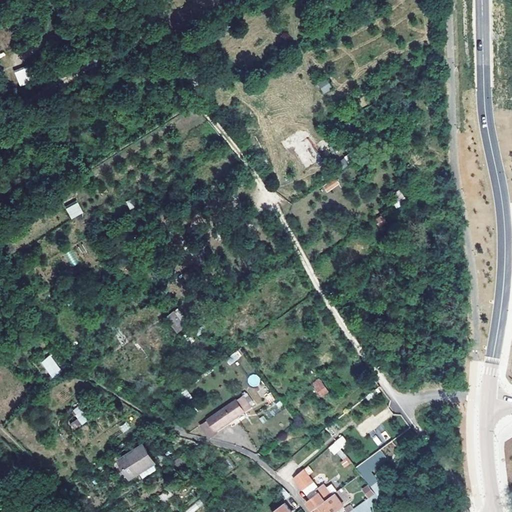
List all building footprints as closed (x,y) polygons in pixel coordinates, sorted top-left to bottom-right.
[(20,86),(35,80),(29,66),(14,72),(20,86)] [(326,77),(317,82),(324,93),(332,88),(326,77)] [(277,140),(299,175),(337,152),(326,135),(316,142),(304,123),(277,140)] [(67,210),(72,218),(81,213),(77,205),(67,210)] [(166,319),(177,333),(184,328),(173,314),(166,319)] [(226,358),(229,364),(242,357),(239,351),(226,358)] [(40,362),(52,378),(62,371),(50,355),(40,362)] [(259,384),(257,374),(248,377),(250,386),(259,384)] [(320,379),(313,384),(319,393),(326,388),(320,379)] [(266,398),(270,404),(276,400),(272,394),(266,398)] [(276,400),(281,408),(285,405),(280,398),(276,400)] [(231,416),(241,410),(242,411),(248,406),(242,399),(201,428),(208,438),(217,432),(215,430),(232,418),(231,416)] [(68,421),(74,430),(88,420),(78,406),(71,411),(75,416),(68,421)] [(337,441),(329,448),(334,455),(342,449),(337,441)] [(154,463),(157,461),(145,444),(136,450),(133,445),(118,455),(122,460),(121,460),(133,477),(154,463)] [(172,462),(175,468),(186,461),(182,455),(172,462)] [(361,474),(363,476),(374,467),(368,459),(356,467),(361,474)] [(156,466),(154,463),(133,477),(137,483),(153,472),(156,466)] [(303,486),(314,479),(306,469),(296,477),(303,486)] [(314,479),(303,486),(308,493),(318,485),(314,479)] [(369,497),(376,492),(370,484),(363,489),(369,497)] [(314,510),(333,496),(324,485),(320,488),(318,485),(308,493),(312,499),(308,502),(314,510)] [(376,492),(369,497),(354,508),(351,510),(352,511),(361,511),(380,499),(376,492)] [(333,496),(314,510),(315,511),(336,511),(344,507),(335,494),(333,496)] [(293,511),(286,503),(274,511),(293,511)]
